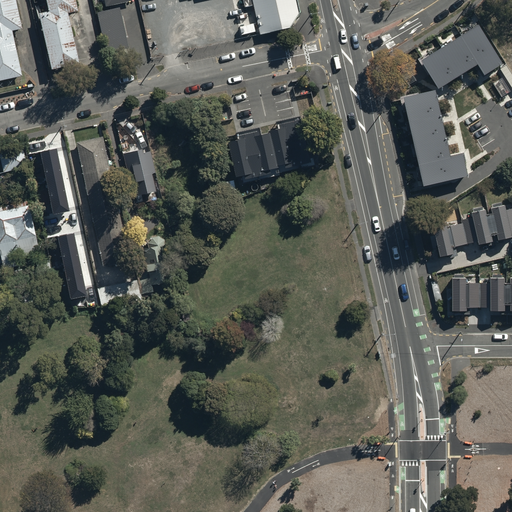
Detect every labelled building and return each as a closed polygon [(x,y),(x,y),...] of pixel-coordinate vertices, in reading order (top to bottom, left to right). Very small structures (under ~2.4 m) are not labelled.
[(0,0),(0,83),(23,78),(12,32),(23,30),(15,0),(0,0)] [(43,0),(46,13),(36,15),(49,73),(78,66),(67,16),(77,14),(73,0),(43,0)] [(296,0),(252,0),(260,35),(290,29),(300,14),(296,0)] [(119,8),(97,14),(107,55),(129,50),(119,8)] [(503,66),(478,27),(421,63),(439,91),(478,67),(484,77),(503,66)] [(441,119),(435,92),(404,99),(423,189),(469,179),(464,156),(450,159),(449,157),(446,141),(441,119)] [(323,159),(314,121),(301,124),(300,118),(277,124),(279,130),(261,135),(260,129),(239,135),(240,140),(230,143),(238,178),(244,177),(245,183),(317,165),(316,160),(323,159)] [(101,137),(75,143),(103,268),(130,262),(101,137)] [(23,149),(0,154),(0,159),(3,173),(28,168),(23,149)] [(69,212),(56,150),(40,153),(53,215),(69,212)] [(141,151),(122,155),(132,199),(156,193),(151,174),(155,174),(150,153),(142,155),(141,151)] [(30,206),(0,212),(0,255),(3,270),(35,263),(38,273),(44,272),(30,206)] [(511,233),(511,209),(506,211),(505,207),(492,210),(493,215),(488,216),(486,209),(470,212),(471,218),(461,220),(462,225),(448,228),(447,223),(433,226),(440,259),(450,257),(451,258),(458,257),(456,248),(478,244),(479,247),(489,245),(490,246),(494,245),(493,238),(497,237),(499,242),(511,239),(510,234),(511,233)] [(86,297),(73,234),(57,237),(71,300),(86,297)] [(152,294),(151,285),(156,286),(163,284),(166,280),(160,241),(147,243),(148,249),(141,250),(144,271),(137,272),(140,295),(152,294)] [(511,277),(510,278),(511,283),(505,283),(505,277),(490,278),(490,284),(466,284),(466,279),(453,279),(454,313),(467,313),(467,309),(492,309),(492,313),(506,313),(506,308),(509,308),(509,314),(511,313),(511,277)] [(492,427),(492,458),(511,458),(511,416),(497,416),(497,427),(492,427)] [(478,463),(461,463),(460,475),(484,475),(484,467),(478,467),(478,463)]
